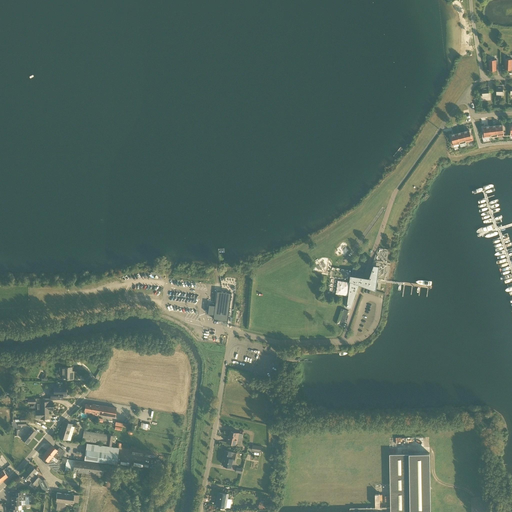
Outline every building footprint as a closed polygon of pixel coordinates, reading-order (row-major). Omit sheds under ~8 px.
[(487,71),(490,71),(498,70),(497,60),(494,60),(494,59),(491,59),(491,60),(489,60),(490,70),(487,70),(487,71)] [(502,69),(505,70),(511,69),(511,59),(510,60),(510,59),(507,59),(507,60),(506,59),(505,69),(502,69)] [(496,126),(497,137),(497,136),(497,135),(503,134),(503,136),(505,136),(505,135),(504,135),(503,125),(496,126)] [(491,137),(490,126),(483,127),(484,131),(483,131),(483,135),(484,135),(484,136),(491,135),(491,137)] [(463,132),(466,143),(466,141),(472,139),(471,138),(472,138),(472,134),(471,135),(470,130),(463,132)] [(465,143),(466,143),(463,132),(457,134),(460,144),(461,144),(460,144),(460,143),(465,141),(466,142),(465,143)] [(460,144),(457,134),(451,135),(452,139),(451,140),(452,143),(453,143),(453,144),(459,142),(460,144)] [(143,245),(140,230),(132,232),(133,235),(138,233),(141,245),(143,245)] [(378,280),(379,266),(374,265),(369,278),(350,275),(349,281),(350,281),(347,308),(351,309),(359,285),(376,290),(378,280)] [(214,322),(228,323),(231,296),(217,294),(216,306),(209,305),(208,316),(215,317),(214,322)] [(201,330),(200,339),(223,342),(224,336),(218,335),(219,332),(201,330)] [(62,367),(62,379),(73,379),(73,373),(71,373),(71,367),(62,367)] [(50,390),(51,399),(62,399),(62,393),(66,393),(66,385),(53,385),(54,390),(50,390)] [(40,410),(48,410),(53,410),(53,402),(48,402),(40,402),(40,410)] [(92,404),(92,405),(85,404),(84,411),(91,412),(91,413),(115,418),(116,408),(92,404)] [(48,410),(40,410),(35,410),(36,419),(41,418),(41,419),(49,419),(48,410)] [(26,422),(15,421),(15,436),(18,436),(18,425),(26,425),(26,422)] [(72,424),(63,422),(59,437),(70,441),(73,431),(74,427),(71,426),(72,424)] [(28,444),(37,433),(30,428),(21,439),(28,444)] [(112,446),(113,435),(84,431),(82,442),(112,446)] [(238,433),(231,431),(230,436),(228,436),(227,443),(236,444),(238,438),(242,438),(243,434),(238,433)] [(84,460),(117,464),(119,448),(86,443),(84,460)] [(47,451),(53,455),(56,458),(58,455),(61,457),(65,452),(61,448),(59,451),(51,445),(47,451)] [(49,462),(47,464),(56,472),(60,467),(50,459),(53,455),(47,451),(42,457),(49,462)] [(236,453),(225,451),(224,457),(225,458),(224,466),(231,467),(233,459),(235,460),(236,453)] [(385,501),(390,501),(390,508),(380,508),(379,495),(375,495),(375,509),(349,509),(349,511),(430,511),(429,453),(389,454),(390,496),(385,496),(385,501)] [(73,472),(74,472),(103,476),(104,464),(76,460),(74,460),(74,466),(73,472)] [(31,465),(27,469),(40,482),(41,481),(40,479),(39,478),(40,478),(36,474),(35,475),(34,475),(33,474),(37,470),(31,465)] [(105,465),(102,485),(113,487),(115,467),(105,465)] [(40,482),(27,469),(22,475),(27,479),(31,476),(33,478),(30,480),(36,486),(40,482)] [(12,505),(18,505),(21,505),(21,500),(25,500),(25,496),(27,496),(27,492),(21,492),(15,492),(15,496),(11,496),(12,505)] [(73,503),(74,495),(57,493),(56,501),(57,501),(56,510),(64,510),(65,502),(73,503)] [(228,494),(220,493),(218,501),(217,501),(216,506),(226,507),(228,494)]
